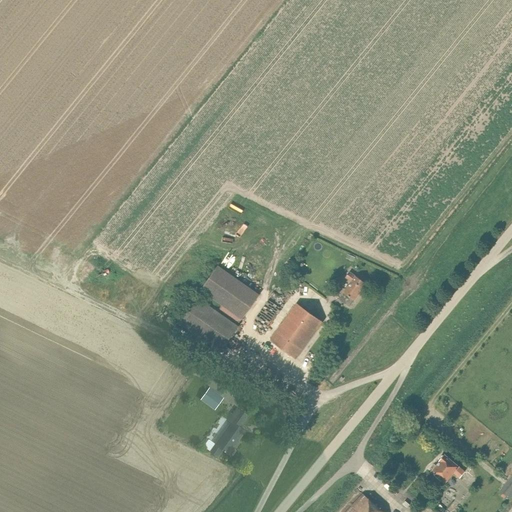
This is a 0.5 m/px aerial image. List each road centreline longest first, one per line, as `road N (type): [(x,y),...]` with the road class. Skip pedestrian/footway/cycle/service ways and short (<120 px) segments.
road 1 (unclassified): [(396,370),(330,394),(305,416),(257,511)]
road 2 (unclassified): [(298,511),(377,420),(416,346)]
road 3 (unclassified): [(278,511),(396,370)]
